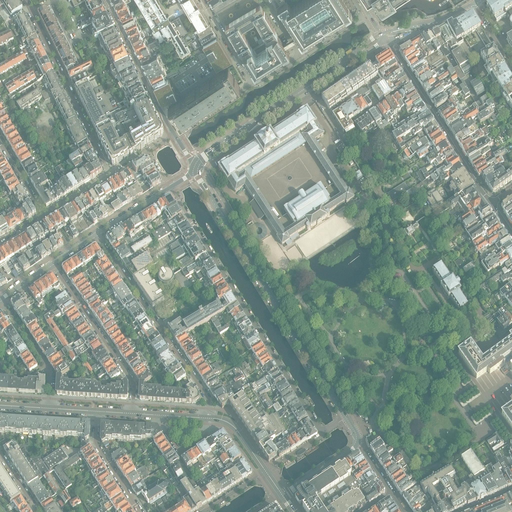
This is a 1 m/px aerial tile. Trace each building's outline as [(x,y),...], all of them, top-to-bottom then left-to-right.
[(22,9),(17,0),(0,0),(3,4),(9,14),(11,16),(12,15),(22,9)] [(127,5),(126,3),(131,0),(130,0),(121,0),(114,4),(117,10),(127,5)] [(179,21),(189,15),(196,26),(195,27),(194,27),(194,28),(195,29),(196,29),(197,28),(197,29),(208,22),(198,4),(195,0),(181,0),(181,1),(180,0),(180,1),(184,8),(166,17),(156,0),(135,0),(153,30),(152,31),(156,39),(158,42),(164,39),(166,42),(171,39),(176,47),(176,48),(177,50),(181,57),(190,51),(186,44),(190,41),(201,35),(197,29),(187,35),(179,21)] [(219,8),(232,0),(219,0),(212,5),(215,10),(216,11),(217,11),(217,10),(218,10),(218,9),(219,8)] [(351,14),(342,0),(305,0),(295,7),(294,6),(291,8),(287,1),(277,7),(280,11),(296,37),(295,37),(297,40),(298,40),(301,45),(301,46),(302,45),(322,33),(323,33),(324,33),(330,29),(331,28),(331,27),(351,15),(351,14)] [(364,0),(367,3),(372,0),(375,0),(376,1),(376,2),(382,11),(396,2),(395,2),(397,0),(364,0)] [(511,0),(495,0),(486,6),(488,10),(492,15),(494,19),(496,22),(506,16),(504,13),(511,8),(511,19),(510,22),(510,23),(510,24),(510,25),(510,26),(511,26),(511,27),(511,0)] [(103,9),(102,7),(100,3),(89,8),(91,12),(90,13),(91,15),(103,9)] [(127,5),(117,10),(120,16),(130,11),(127,5)] [(252,49),(241,29),(255,21),(266,40),(276,34),(277,34),(275,30),(265,14),(264,12),(264,11),(261,6),(260,6),(260,5),(259,6),(256,8),(229,23),(225,26),(225,27),(228,33),(229,32),(230,35),(239,51),(240,51),(242,55),(252,49)] [(39,17),(50,11),(48,8),(38,13),(38,14),(39,17)] [(92,23),(107,17),(103,9),(91,15),(90,16),(90,17),(83,21),(84,23),(79,25),(81,29),(92,23)] [(122,20),(134,14),(132,10),(130,11),(120,16),(122,20)] [(41,21),(52,15),(50,11),(39,17),(41,21)] [(137,19),(136,17),(136,16),(138,15),(139,18),(143,16),(140,11),(134,14),(122,20),(124,25),(137,19)] [(471,33),(476,30),(487,48),(491,45),(483,33),(481,29),(480,27),(478,24),(475,18),(472,14),(456,24),(465,39),(470,48),(478,44),(471,33)] [(28,20),(25,15),(14,20),(15,23),(16,23),(18,25),(28,20)] [(43,25),(54,19),(52,15),(41,21),(43,25)] [(113,30),(112,28),(107,17),(92,23),(94,26),(92,27),(95,33),(92,34),(95,39),(98,38),(113,30)] [(45,28),(56,23),(54,19),(43,25),(45,28)] [(127,29),(139,23),(137,19),(124,25),(127,29)] [(19,31),(30,26),(28,20),(18,25),(19,27),(18,29),(19,31)] [(201,35),(212,28),(208,22),(197,29),(201,35)] [(47,32),(58,27),(56,23),(45,28),(47,32)] [(142,30),(139,23),(127,29),(130,35),(142,30)] [(465,39),(456,24),(453,26),(451,23),(447,26),(458,46),(463,43),(462,41),(465,39)] [(23,35),(33,30),(30,26),(19,31),(20,33),(22,33),(23,35)] [(458,46),(447,26),(437,31),(451,55),(459,67),(468,63),(460,49),(458,46)] [(49,36),(60,31),(58,27),(47,32),(49,36)] [(203,46),(217,37),(212,28),(201,35),(190,41),(195,49),(202,44),(203,46)] [(146,36),(145,34),(142,29),(142,30),(130,35),(133,43),(146,36)] [(19,47),(36,36),(33,30),(23,35),(17,39),(20,45),(18,46),(19,47)] [(123,50),(113,30),(98,38),(100,43),(100,45),(101,48),(103,49),(105,53),(105,54),(107,57),(123,50)] [(13,39),(9,31),(5,33),(9,41),(13,39)] [(51,40),(62,35),(60,31),(49,36),(51,40)] [(451,55),(437,31),(435,32),(431,34),(431,35),(434,40),(435,40),(440,49),(446,59),(450,56),(451,55)] [(9,41),(5,33),(0,35),(4,44),(9,41)] [(274,63),(289,54),(289,53),(285,47),(292,43),(297,40),(295,37),(292,39),(283,44),(277,34),(277,35),(277,34),(276,34),(266,40),(271,48),(256,57),(252,49),(242,55),(254,75),(255,75),(269,66),(270,65),(274,63)] [(53,44),(64,39),(62,35),(51,40),(53,44)] [(440,49),(435,40),(434,40),(431,35),(428,35),(423,37),(422,38),(420,38),(419,39),(430,56),(440,49)] [(29,48),(39,43),(36,36),(19,47),(20,49),(26,46),(27,49),(29,48)] [(136,48),(148,42),(146,36),(133,43),(136,48)] [(166,80),(154,85),(162,102),(168,99),(172,105),(168,107),(169,108),(174,115),(174,116),(179,123),(180,124),(210,104),(216,100),(239,85),(238,84),(234,77),(233,76),(231,73),(230,71),(228,69),(228,68),(224,70),(221,65),(230,59),(217,37),(203,46),(192,53),(193,56),(195,58),(193,59),(185,63),(186,64),(179,68),(176,69),(178,74),(169,78),(166,80)] [(55,48),(65,43),(64,39),(53,44),(55,48)] [(149,48),(156,44),(157,46),(160,45),(158,42),(156,39),(148,42),(136,48),(139,55),(150,50),(149,48)] [(430,56),(419,39),(415,42),(414,42),(409,45),(408,45),(411,50),(412,50),(414,49),(415,50),(418,48),(418,49),(419,50),(421,52),(422,54),(423,53),(425,57),(427,56),(428,57),(430,56)] [(42,49),(39,43),(29,48),(29,49),(28,49),(29,51),(30,51),(32,54),(42,49)] [(56,52),(67,46),(65,43),(55,48),(56,52)] [(405,60),(416,52),(419,50),(418,49),(417,49),(414,51),(412,50),(411,50),(408,45),(399,51),(405,60)] [(58,56),(69,50),(67,46),(56,52),(58,56)] [(499,57),(496,52),(493,48),(493,47),(480,55),(486,65),(499,57)] [(45,55),(42,49),(32,54),(35,60),(45,55)] [(156,54),(157,54),(155,52),(154,53),(152,49),(150,50),(139,55),(141,59),(142,61),(156,54)] [(441,67),(448,62),(446,59),(440,49),(430,56),(428,57),(425,59),(429,65),(423,69),(416,74),(414,75),(418,82),(441,67)] [(60,60),(71,54),(69,50),(58,56),(60,60)] [(130,64),(124,52),(123,50),(107,57),(108,58),(110,62),(109,62),(110,63),(112,67),(112,68),(110,69),(112,73),(111,74),(112,75),(113,76),(115,80),(116,79),(133,71),(131,67),(130,64)] [(145,66),(164,56),(170,53),(168,50),(163,53),(162,51),(157,54),(156,54),(142,61),(145,66)] [(26,60),(24,56),(27,54),(25,51),(22,52),(18,54),(22,62),(26,60)] [(376,73),(394,62),(389,52),(375,61),(368,66),(373,72),(375,71),(376,73)] [(416,60),(415,58),(419,56),(416,52),(405,60),(407,64),(415,60),(416,60)] [(429,65),(425,59),(428,57),(427,56),(425,57),(423,53),(422,54),(421,55),(422,57),(421,58),(419,56),(415,58),(416,60),(415,60),(407,64),(413,73),(416,71),(422,67),(423,69),(429,65)] [(22,62),(18,54),(14,57),(19,64),(22,62)] [(62,63),(73,58),(71,54),(60,60),(62,63)] [(37,65),(47,60),(46,57),(45,55),(35,60),(36,62),(37,65)] [(161,63),(169,59),(168,56),(164,58),(164,56),(145,66),(147,70),(161,63)] [(19,64),(14,57),(11,59),(15,67),(19,64)] [(504,66),(499,57),(486,65),(488,69),(487,70),(490,75),(492,74),(504,66)] [(64,67),(75,62),(73,58),(62,63),(64,67)] [(15,67),(11,59),(7,61),(11,69),(15,67)] [(37,74),(50,66),(47,60),(37,65),(32,68),(34,72),(35,73),(36,72),(37,74)] [(11,69),(7,61),(3,63),(7,71),(11,69)] [(73,68),(77,66),(75,62),(64,67),(65,70),(66,71),(68,73),(68,74),(74,71),(74,70),(73,68)] [(382,78),(385,76),(383,74),(390,70),(397,66),(394,62),(376,73),(377,75),(376,75),(377,77),(382,83),(385,81),(382,78)] [(149,75),(163,68),(161,63),(147,70),(149,75)] [(484,91),(479,82),(477,79),(470,84),(466,78),(465,78),(464,77),(473,72),(468,63),(459,67),(457,68),(452,71),(452,69),(451,69),(451,68),(447,71),(449,75),(451,77),(455,75),(458,79),(460,82),(462,85),(459,87),(462,91),(466,88),(469,93),(470,95),(474,100),(485,93),(484,91)] [(86,73),(93,69),(90,64),(75,71),(74,71),(68,74),(68,75),(71,81),(86,73)] [(42,79),(53,72),(50,66),(37,74),(34,75),(36,79),(38,82),(42,79)] [(394,91),(392,87),(390,84),(388,82),(387,83),(385,81),(382,83),(377,77),(376,75),(377,75),(376,73),(375,71),(373,72),(368,66),(344,83),(321,99),(332,114),(332,115),(344,133),(353,127),(352,126),(350,122),(350,123),(348,121),(358,114),(350,103),(353,101),(357,99),(360,96),(362,98),(368,108),(372,106),(365,95),(372,90),(373,91),(379,101),(394,91)] [(509,75),(507,71),(504,66),(492,74),(497,83),(509,75)] [(422,88),(445,73),(441,67),(418,82),(422,88)] [(163,75),(166,74),(163,68),(149,75),(151,80),(163,75)] [(385,81),(400,72),(398,68),(396,69),(390,73),(385,76),(382,78),(385,81)] [(119,84),(136,76),(134,74),(133,71),(116,79),(119,84)] [(439,83),(449,75),(447,71),(445,73),(422,88),(426,94),(431,91),(430,90),(437,86),(436,83),(438,81),(439,83)] [(32,81),(28,72),(24,75),(29,83),(32,81)] [(56,78),(53,72),(42,79),(43,81),(45,81),(46,83),(56,78)] [(390,84),(403,75),(400,72),(385,81),(387,83),(388,82),(390,84)] [(89,82),(88,80),(89,80),(86,73),(71,81),(75,89),(85,84),(89,82)] [(29,83),(24,75),(20,77),(25,85),(26,87),(27,86),(26,85),(29,83)] [(151,80),(154,85),(166,80),(163,75),(151,80)] [(392,87),(405,79),(403,75),(390,84),(392,87)] [(500,93),(511,85),(511,79),(509,75),(497,83),(499,86),(498,88),(499,89),(498,90),(500,93)] [(123,88),(138,81),(136,76),(119,84),(122,89),(123,88)] [(25,85),(20,77),(17,79),(21,87),(25,85)] [(47,89),(59,84),(56,78),(46,83),(47,86),(46,87),(47,89)] [(21,87),(17,79),(13,82),(18,90),(19,88),(21,88),(21,87)] [(399,88),(408,83),(408,82),(405,79),(392,87),(394,91),(399,88)] [(429,98),(444,88),(442,85),(443,85),(444,85),(450,81),(449,79),(431,91),(426,94),(429,98)] [(123,88),(126,93),(141,86),(138,81),(123,88)] [(18,90),(13,82),(9,84),(14,92),(18,90)] [(445,97),(454,91),(452,87),(455,86),(452,82),(444,88),(429,98),(431,102),(433,105),(445,97)] [(14,92),(9,84),(5,86),(7,90),(6,90),(7,92),(8,91),(10,94),(8,95),(10,99),(13,97),(11,94),(14,92)] [(55,96),(63,92),(59,84),(47,89),(42,92),(41,90),(38,91),(43,98),(45,101),(53,97),(55,96)] [(86,84),(75,89),(96,132),(107,126),(86,84)] [(505,101),(511,97),(511,85),(500,93),(505,101)] [(124,94),(126,100),(143,92),(141,86),(126,93),(124,94)] [(415,93),(411,88),(409,88),(402,92),(406,99),(415,93)] [(42,98),(39,93),(37,90),(31,93),(37,102),(42,98)] [(452,100),(452,99),(458,94),(455,90),(454,91),(445,97),(433,105),(436,109),(437,109),(446,102),(447,102),(447,103),(452,100)] [(60,100),(65,97),(64,95),(63,92),(55,96),(53,97),(54,100),(55,102),(60,100)] [(129,104),(145,97),(143,92),(126,100),(129,104)] [(37,102),(31,93),(26,96),(32,105),(37,102)] [(402,107),(416,98),(417,97),(415,93),(406,99),(403,101),(398,105),(401,110),(403,108),(402,107)] [(403,101),(399,95),(393,98),(398,105),(403,101)] [(476,103),(474,100),(470,95),(464,99),(470,108),(471,107),(476,103)] [(32,105),(26,96),(21,100),(26,108),(32,105)] [(448,128),(490,101),(489,99),(487,96),(479,101),(476,103),(471,107),(472,108),(470,109),(469,108),(463,112),(457,116),(446,124),(448,128)] [(57,108),(68,103),(65,97),(60,100),(55,102),(57,105),(56,106),(57,108)] [(160,127),(148,102),(145,97),(129,104),(119,109),(106,116),(110,125),(107,126),(96,132),(100,140),(101,143),(103,147),(105,150),(108,157),(112,166),(114,166),(122,161),(129,157),(140,149),(141,149),(146,145),(163,135),(163,133),(162,132),(160,127)] [(413,106),(420,102),(417,97),(416,98),(402,107),(403,108),(401,110),(403,113),(405,112),(413,106)] [(368,108),(362,98),(358,101),(357,99),(353,101),(360,113),(368,108)] [(401,110),(398,105),(393,98),(389,101),(399,116),(403,113),(401,110)] [(26,108),(21,100),(16,103),(21,111),(26,108)] [(450,109),(455,105),(452,100),(447,103),(449,104),(438,112),(440,116),(450,109)] [(360,113),(353,101),(350,103),(358,114),(360,113)] [(399,116),(389,101),(385,103),(395,119),(399,116)] [(471,122),(476,118),(480,124),(485,121),(494,115),(490,109),(493,108),(490,101),(448,128),(455,139),(474,127),(471,122)] [(416,110),(422,105),(420,102),(413,106),(405,112),(408,116),(413,114),(412,112),(416,110)] [(71,108),(68,103),(57,108),(58,110),(59,111),(60,113),(71,108)] [(395,119),(385,103),(381,106),(391,121),(394,119),(395,119)] [(457,116),(463,112),(458,103),(455,105),(450,109),(452,113),(443,120),(445,123),(446,124),(457,116)] [(426,111),(423,106),(422,105),(416,110),(412,112),(413,114),(414,116),(418,114),(419,113),(420,113),(420,112),(421,113),(426,111)] [(391,121),(381,106),(377,109),(383,119),(385,121),(387,125),(390,123),(389,122),(391,121)] [(62,119),(73,113),(71,108),(60,113),(62,116),(61,117),(62,119)] [(254,142),(255,143),(229,160),(228,160),(219,166),(218,167),(226,179),(227,179),(235,192),(245,186),(266,218),(278,237),(277,237),(283,245),(285,247),(287,246),(285,244),(286,243),(288,246),(292,243),(289,239),(290,238),(307,227),(307,228),(308,229),(309,229),(310,228),(310,229),(313,227),(317,224),(317,225),(322,222),(322,221),(325,219),(328,217),(327,216),(328,216),(329,215),(329,214),(328,214),(328,213),(327,213),(345,201),(346,203),(354,198),(353,196),(349,190),(348,191),(320,148),(314,140),(323,134),(315,122),(316,122),(307,108),(297,115),(271,133),(270,132),(266,135),(262,137),(259,140),(254,142)] [(380,121),(383,119),(377,109),(368,114),(378,128),(380,132),(388,126),(387,125),(385,121),(382,124),(380,121)] [(443,120),(452,113),(450,109),(440,116),(443,120)] [(0,119),(9,115),(8,113),(7,113),(5,110),(0,112),(0,119)] [(76,119),(74,115),(73,113),(62,119),(63,121),(64,121),(66,124),(76,119)] [(378,128),(368,114),(364,117),(373,131),(378,128)] [(396,141),(431,119),(429,116),(428,114),(421,118),(417,120),(412,123),(396,133),(392,135),(396,141)] [(9,122),(11,121),(10,119),(11,119),(9,115),(0,119),(0,127),(9,122)] [(373,131),(364,117),(355,123),(355,124),(363,135),(369,132),(370,133),(371,133),(373,131)] [(82,131),(80,126),(76,119),(66,124),(61,126),(59,127),(61,131),(66,129),(70,136),(82,131)] [(412,123),(410,119),(409,119),(393,129),(396,133),(412,123)] [(414,136),(434,123),(431,119),(396,141),(399,146),(406,141),(404,137),(412,132),(414,136)] [(0,128),(3,133),(12,127),(15,126),(13,123),(11,125),(9,122),(0,127),(0,128)] [(408,150),(438,130),(434,123),(414,136),(406,141),(399,146),(400,148),(403,152),(404,152),(407,150),(405,147),(405,146),(408,150)] [(12,127),(3,133),(4,136),(6,138),(15,132),(12,127)] [(459,145),(478,133),(474,127),(455,139),(459,145)] [(466,148),(485,136),(486,137),(491,134),(494,131),(494,130),(492,128),(488,130),(486,128),(478,133),(459,145),(462,151),(466,148)] [(438,130),(408,150),(412,156),(442,136),(438,130)] [(77,148),(87,142),(82,131),(70,136),(74,145),(76,148),(76,149),(77,148)] [(9,144),(19,138),(16,132),(15,132),(6,138),(9,144)] [(403,155),(403,157),(404,158),(406,159),(408,159),(409,158),(409,159),(416,155),(419,160),(425,157),(428,155),(428,154),(426,151),(428,149),(431,153),(433,151),(446,143),(442,136),(412,156),(411,157),(407,151),(404,153),(405,154),(403,155)] [(466,157),(489,142),(486,137),(485,136),(466,148),(462,151),(466,157)] [(12,149),(22,143),(19,138),(9,144),(12,149)] [(74,157),(90,147),(87,142),(77,148),(76,149),(76,148),(74,145),(69,147),(74,157)] [(468,161),(492,146),(489,142),(466,157),(468,161)] [(15,154),(25,149),(22,143),(12,149),(15,154)] [(428,155),(425,157),(427,160),(430,166),(439,160),(442,158),(451,152),(446,143),(433,151),(431,153),(428,154),(428,155)] [(343,144),(337,149),(343,157),(349,153),(346,149),(343,144)] [(471,165),(497,148),(495,145),(495,144),(492,146),(468,161),(471,165)] [(80,160),(83,158),(92,152),(90,147),(74,157),(69,160),(75,169),(79,167),(81,166),(83,164),(80,160)] [(485,162),(503,151),(501,148),(500,148),(498,149),(497,148),(471,165),(474,169),(484,163),(482,160),(483,159),(485,162)] [(18,160),(28,154),(25,149),(15,154),(18,160)] [(98,163),(95,158),(92,152),(83,158),(87,163),(88,165),(88,166),(90,165),(91,167),(98,163)] [(430,166),(416,175),(421,183),(426,181),(423,176),(454,157),(454,156),(451,152),(442,158),(444,160),(440,163),(439,160),(430,166)] [(21,165),(31,159),(28,154),(18,160),(21,165)] [(454,157),(423,176),(426,181),(457,161),(456,161),(454,156),(454,157)] [(493,169),(504,163),(501,158),(488,165),(486,166),(476,173),(478,177),(479,177),(481,176),(491,170),(490,170),(491,169),(492,170),(493,169)] [(24,171),(34,165),(31,159),(21,165),(24,171)] [(72,172),(70,173),(79,188),(84,184),(75,169),(69,160),(64,163),(65,166),(68,165),(72,172)] [(426,181),(421,183),(425,189),(436,182),(435,182),(460,166),(457,161),(426,181)] [(0,171),(8,167),(6,163),(0,166),(0,171)] [(70,173),(67,175),(63,168),(65,166),(64,163),(57,167),(58,168),(73,192),(79,188),(70,173)] [(96,177),(89,167),(87,169),(85,167),(88,165),(87,163),(86,163),(83,164),(81,166),(84,170),(90,181),(96,177)] [(102,172),(98,163),(91,167),(90,167),(89,167),(96,177),(101,174),(102,172)] [(140,172),(151,165),(150,165),(142,163),(137,166),(140,172)] [(476,173),(486,166),(484,163),(474,169),(476,173)] [(485,182),(493,177),(494,176),(502,170),(504,169),(504,168),(506,166),(504,163),(493,169),(495,171),(493,173),(491,170),(481,176),(485,182)] [(36,164),(34,165),(24,171),(27,176),(37,170),(39,169),(36,164)] [(493,193),(511,179),(511,164),(507,167),(511,172),(505,176),(489,188),(492,193),(493,193)] [(135,183),(155,171),(152,167),(151,165),(140,172),(132,177),(135,183)] [(140,172),(137,166),(128,171),(132,177),(140,172)] [(460,166),(435,182),(436,182),(439,188),(450,181),(464,172),(460,166)] [(0,179),(11,173),(8,167),(0,171),(0,174),(1,177),(0,176),(0,179)] [(90,181),(84,170),(82,172),(79,168),(80,168),(79,167),(75,169),(84,184),(90,181)] [(73,192),(58,168),(55,170),(61,181),(59,182),(58,182),(67,195),(73,192)] [(31,182),(40,176),(37,170),(27,176),(31,182)] [(489,188),(505,176),(502,170),(494,176),(496,178),(495,179),(493,177),(485,182),(487,185),(489,188)] [(135,183),(132,177),(128,171),(123,174),(130,186),(135,183)] [(139,188),(158,176),(155,171),(135,183),(139,188)] [(460,196),(473,187),(464,172),(450,181),(452,185),(450,186),(451,188),(450,189),(448,186),(444,188),(449,197),(442,201),(437,192),(436,193),(434,191),(423,198),(432,213),(457,197),(460,196)] [(5,184),(14,178),(11,173),(0,179),(0,181),(3,180),(5,184)] [(130,186),(123,174),(118,178),(125,189),(130,186)] [(47,184),(49,183),(51,182),(51,181),(53,180),(46,179),(45,179),(43,175),(40,176),(31,182),(31,183),(36,191),(40,188),(43,187),(47,184)] [(152,188),(160,183),(161,181),(158,176),(139,188),(143,194),(150,189),(152,188)] [(8,189),(18,183),(14,178),(5,184),(8,189)] [(67,195),(58,182),(59,182),(56,178),(54,180),(56,183),(57,185),(57,186),(64,197),(67,195)] [(120,193),(123,191),(125,194),(122,195),(122,196),(127,204),(132,201),(125,189),(118,178),(113,181),(119,192),(120,193)] [(119,192),(113,181),(107,184),(114,195),(119,192)] [(13,194),(21,189),(18,183),(8,189),(6,190),(10,195),(13,194)] [(60,200),(53,189),(52,187),(49,183),(47,184),(51,191),(49,192),(55,202),(60,200)] [(143,194),(139,188),(135,183),(130,186),(137,198),(143,194)] [(119,202),(114,195),(107,184),(100,189),(107,202),(110,206),(111,207),(119,202)] [(392,202),(409,191),(406,185),(389,196),(392,202)] [(64,197),(57,186),(53,189),(60,200),(64,197)] [(137,198),(130,186),(125,189),(132,201),(137,198)] [(55,202),(49,192),(47,194),(43,187),(40,188),(42,191),(51,205),(55,202)] [(458,206),(476,193),(473,188),(473,187),(460,196),(461,198),(458,199),(457,197),(432,213),(429,215),(430,217),(438,212),(440,214),(449,208),(450,210),(458,206)] [(51,205),(42,191),(40,188),(36,191),(46,207),(46,208),(51,205)] [(26,198),(21,189),(13,194),(19,204),(21,203),(22,205),(23,204),(25,207),(30,204),(29,202),(26,198)] [(107,202),(100,189),(94,193),(103,207),(105,206),(103,204),(105,203),(107,202)] [(127,204),(122,196),(122,195),(120,193),(119,192),(114,195),(119,202),(122,207),(127,204)] [(103,207),(94,193),(88,196),(97,212),(103,208),(103,207)] [(461,211),(481,199),(476,193),(458,206),(461,211)] [(88,196),(83,199),(92,212),(93,215),(97,212),(88,196)] [(511,204),(511,197),(501,206),(501,207),(501,208),(503,211),(511,204)] [(92,212),(83,199),(79,202),(87,215),(92,212)] [(182,215),(173,200),(172,199),(169,199),(162,203),(156,207),(160,213),(164,211),(165,211),(162,213),(163,215),(163,216),(168,224),(182,215)] [(458,221),(473,211),(473,212),(485,205),(481,199),(461,211),(463,214),(459,216),(457,214),(451,218),(453,220),(449,222),(451,225),(454,224),(458,221)] [(265,216),(254,200),(251,202),(262,218),(265,216)] [(87,215),(79,202),(75,204),(75,205),(83,218),(90,228),(94,225),(87,215)] [(119,202),(111,207),(114,212),(122,207),(119,202)] [(35,213),(30,204),(25,207),(22,209),(29,219),(35,215),(35,213)] [(506,215),(511,210),(511,204),(503,211),(506,215)] [(79,221),(83,218),(75,205),(71,207),(70,207),(79,221)] [(462,226),(488,209),(485,205),(473,212),(473,211),(458,221),(461,226),(462,225),(462,226)] [(105,210),(108,216),(114,212),(111,207),(110,208),(110,207),(109,207),(108,207),(106,207),(105,206),(103,207),(103,208),(104,208),(105,210)] [(25,222),(16,208),(15,207),(12,209),(11,209),(21,224),(25,222)] [(29,219),(22,209),(21,207),(18,209),(16,207),(16,208),(25,222),(29,219)] [(79,221),(70,207),(64,211),(72,225),(79,221)] [(162,217),(160,213),(156,207),(152,209),(157,217),(158,219),(162,217)] [(21,224),(11,209),(12,209),(11,208),(7,211),(8,212),(17,226),(21,224)] [(108,216),(105,210),(104,208),(103,208),(97,212),(102,220),(104,219),(108,216)] [(157,217),(152,209),(147,213),(152,220),(157,217)] [(465,233),(492,216),(488,209),(462,226),(463,228),(462,229),(464,233),(465,233)] [(72,225),(64,211),(58,215),(64,224),(68,230),(74,227),(72,225)] [(17,226),(8,212),(6,213),(9,217),(7,218),(6,219),(13,229),(17,226)] [(98,223),(93,215),(92,212),(87,215),(94,225),(98,223)] [(102,220),(97,212),(93,215),(98,223),(102,220)] [(0,236),(1,236),(9,231),(13,229),(6,219),(7,218),(4,213),(1,214),(0,215),(0,236)] [(152,221),(152,220),(147,213),(141,217),(147,227),(148,229),(151,227),(149,223),(152,221)] [(68,230),(64,224),(58,215),(53,218),(61,230),(64,228),(64,229),(66,233),(65,234),(70,241),(73,239),(68,230)] [(172,233),(187,223),(182,216),(158,231),(152,234),(157,242),(172,233)] [(468,238),(495,220),(492,216),(465,233),(468,238)] [(147,227),(141,217),(137,219),(143,228),(143,229),(144,229),(145,229),(146,228),(147,227)] [(61,230),(53,218),(48,221),(59,239),(62,237),(59,232),(58,232),(61,230)] [(83,218),(79,221),(72,225),(74,227),(79,235),(90,228),(83,218)] [(143,228),(137,219),(129,224),(135,234),(140,231),(139,230),(143,228)] [(470,245),(499,225),(495,220),(468,238),(467,239),(470,245)] [(59,239),(48,221),(43,224),(49,234),(59,249),(63,245),(59,239)] [(176,239),(181,235),(191,230),(187,223),(172,233),(176,239)] [(414,231),(419,227),(416,223),(411,226),(404,231),(408,237),(415,233),(414,231)] [(49,234),(43,224),(38,227),(44,237),(48,235),(49,234)] [(133,242),(139,239),(135,234),(129,224),(121,229),(124,235),(127,233),(131,239),(133,242)] [(266,232),(266,231),(265,229),(265,228),(263,227),(262,226),(261,225),(259,225),(258,225),(256,226),(255,226),(253,227),(252,228),(252,230),(251,231),(251,233),(251,234),(252,236),(253,237),(254,239),(255,239),(257,240),(259,240),(260,240),(262,239),(263,239),(265,237),(265,236),(266,234),(266,232)] [(473,250),(474,249),(502,230),(499,225),(470,245),(473,250)] [(48,242),(44,237),(38,227),(32,231),(41,245),(44,243),(45,245),(42,247),(47,256),(54,252),(48,243),(46,244),(45,243),(48,242)] [(79,235),(74,227),(68,230),(73,239),(79,235)] [(124,235),(121,229),(117,231),(111,235),(116,242),(117,244),(123,240),(121,237),(124,235)] [(173,253),(197,239),(192,232),(193,232),(192,231),(191,230),(181,235),(183,238),(169,247),(173,253)] [(495,254),(511,244),(502,230),(474,249),(477,254),(478,253),(481,257),(479,258),(483,263),(491,257),(490,255),(494,252),(495,254)] [(42,247),(41,245),(32,231),(26,235),(42,260),(47,256),(42,247)] [(59,249),(49,234),(48,235),(51,238),(50,240),(51,241),(48,243),(54,252),(59,249)] [(128,259),(144,250),(143,249),(146,248),(151,244),(152,244),(148,237),(146,234),(144,235),(145,238),(146,238),(147,240),(131,250),(130,248),(133,246),(131,243),(116,253),(117,255),(121,260),(122,262),(126,260),(128,259)] [(42,260),(26,235),(20,239),(36,264),(42,260)] [(116,242),(111,235),(110,236),(107,238),(106,239),(107,240),(112,247),(116,245),(115,243),(116,242)] [(36,264),(20,239),(14,242),(29,268),(36,264)] [(116,253),(131,243),(133,242),(131,239),(126,242),(125,242),(123,240),(117,244),(116,245),(112,247),(116,253)] [(187,254),(201,246),(197,239),(173,253),(177,260),(187,254)] [(29,268),(14,242),(7,246),(23,272),(29,268)] [(504,255),(511,249),(511,245),(511,244),(495,254),(491,257),(483,263),(489,272),(499,266),(497,262),(500,260),(499,258),(502,256),(504,255)] [(97,271),(108,263),(105,258),(105,259),(104,257),(102,254),(96,246),(96,245),(95,245),(94,246),(85,252),(92,261),(93,260),(92,259),(97,256),(99,260),(92,264),(93,266),(91,268),(89,269),(88,270),(92,275),(95,273),(97,272),(97,271)] [(23,272),(7,246),(3,249),(19,276),(23,272)] [(182,270),(207,255),(201,246),(187,254),(189,256),(179,262),(180,264),(178,264),(182,270)] [(19,276),(3,249),(0,250),(0,254),(6,265),(7,265),(15,278),(19,276)] [(510,262),(511,260),(511,249),(504,255),(505,256),(505,255),(506,257),(504,258),(502,256),(499,258),(500,260),(497,262),(499,266),(500,267),(509,261),(510,261),(510,262)] [(144,271),(156,264),(158,263),(158,262),(155,258),(150,260),(147,256),(144,250),(128,259),(131,264),(129,265),(131,267),(127,270),(133,278),(144,271)] [(92,261),(85,252),(81,254),(88,264),(92,261)] [(88,264),(81,254),(76,258),(83,267),(88,264)] [(219,276),(210,262),(207,255),(182,270),(181,270),(185,277),(195,272),(200,280),(199,281),(201,284),(202,287),(204,286),(219,276)] [(83,267),(76,258),(73,260),(71,261),(78,271),(80,270),(80,269),(83,268),(83,267)] [(173,275),(170,270),(168,265),(170,264),(166,258),(158,262),(158,263),(163,271),(161,272),(160,274),(159,275),(158,277),(158,279),(159,280),(160,282),(161,283),(162,284),(163,285),(165,286),(167,285),(169,285),(171,284),(172,285),(177,282),(173,275)] [(465,268),(459,259),(454,263),(460,272),(465,268)] [(129,265),(126,260),(122,262),(127,270),(131,267),(129,265)] [(78,271),(71,261),(66,265),(70,271),(73,275),(74,274),(78,271)] [(100,276),(102,275),(112,268),(108,263),(97,271),(97,272),(100,276)] [(463,276),(465,275),(475,268),(472,263),(465,268),(460,272),(463,276)] [(70,271),(66,265),(63,267),(62,269),(66,274),(70,271)] [(461,291),(458,286),(460,285),(457,281),(455,282),(452,277),(451,279),(442,265),(432,271),(441,285),(440,286),(448,299),(450,298),(459,312),(468,306),(459,292),(461,291)] [(504,276),(509,273),(511,270),(511,265),(507,269),(502,272),(504,276)] [(106,280),(115,274),(112,268),(102,275),(106,280)] [(76,278),(74,274),(73,275),(70,271),(66,274),(69,279),(69,278),(71,281),(76,278)] [(89,277),(89,276),(86,271),(82,274),(81,275),(76,278),(71,281),(74,287),(84,280),(89,277)] [(160,294),(155,286),(150,289),(149,287),(153,285),(149,277),(144,280),(143,278),(147,275),(144,271),(133,278),(132,278),(136,283),(153,307),(164,300),(162,296),(157,299),(156,297),(160,294)] [(89,276),(89,277),(91,281),(92,282),(94,281),(98,278),(95,273),(92,275),(89,276)] [(511,284),(511,283),(511,276),(511,277),(509,273),(504,276),(502,278),(500,279),(503,283),(506,281),(507,281),(508,281),(510,284),(511,284)] [(108,287),(119,279),(115,274),(106,280),(106,281),(104,282),(108,287)] [(471,283),(465,275),(463,276),(469,285),(471,283)] [(60,286),(53,277),(53,276),(52,276),(51,276),(50,276),(46,279),(54,291),(55,292),(59,289),(60,292),(62,290),(60,286)] [(223,281),(222,281),(219,276),(204,286),(205,288),(209,286),(211,288),(213,287),(223,281)] [(54,291),(46,279),(40,283),(48,295),(49,295),(54,291)] [(106,297),(123,285),(119,279),(108,287),(110,290),(104,294),(106,297)] [(77,291),(86,284),(84,280),(74,287),(77,291)] [(226,288),(225,287),(226,286),(223,281),(213,287),(217,293),(217,294),(226,288)] [(48,295),(40,283),(34,287),(41,297),(42,299),(48,295)] [(503,297),(511,289),(511,287),(511,283),(511,284),(510,284),(499,292),(500,293),(500,295),(501,297),(503,297)] [(80,295),(89,288),(90,288),(88,284),(87,284),(86,284),(77,291),(80,295)] [(113,293),(115,296),(126,289),(123,285),(106,297),(105,297),(108,302),(110,300),(110,299),(108,296),(113,293)] [(41,297),(34,287),(29,291),(33,296),(36,300),(41,297)] [(83,299),(92,293),(89,288),(80,295),(83,299)] [(211,319),(222,313),(227,310),(237,304),(235,302),(227,288),(226,288),(217,294),(217,293),(213,295),(217,301),(218,301),(219,303),(221,302),(222,303),(223,302),(225,306),(221,308),(218,303),(201,313),(201,312),(199,314),(183,324),(181,321),(175,325),(173,322),(171,323),(168,319),(163,322),(168,329),(174,338),(176,340),(187,333),(188,333),(211,319)] [(121,305),(132,298),(131,297),(132,297),(126,289),(115,296),(120,302),(114,306),(110,300),(108,302),(109,304),(113,310),(121,305)] [(511,289),(503,297),(504,298),(507,301),(511,298),(511,289)] [(33,296),(29,291),(24,295),(28,300),(33,296)] [(86,303),(97,295),(95,291),(92,293),(83,299),(86,303)] [(28,300),(24,295),(16,300),(19,305),(23,303),(28,300)] [(57,307),(68,299),(65,295),(59,299),(56,301),(54,299),(52,300),(54,303),(52,304),(55,308),(57,307)] [(89,307),(98,301),(100,299),(97,295),(86,303),(89,307)] [(124,309),(125,308),(135,302),(134,301),(134,302),(132,298),(121,305),(124,309)] [(59,311),(71,303),(68,299),(57,307),(59,311)] [(19,305),(16,300),(12,303),(11,305),(14,309),(19,305)] [(92,312),(105,303),(104,301),(100,304),(98,301),(89,307),(92,312)] [(112,316),(109,312),(112,311),(110,308),(106,311),(104,308),(109,304),(108,302),(105,303),(92,312),(96,318),(97,320),(101,326),(102,328),(112,321),(119,316),(117,313),(112,316)] [(129,313),(138,307),(135,302),(125,308),(129,313)] [(17,314),(27,308),(30,306),(28,303),(25,305),(23,303),(19,305),(14,309),(16,312),(17,314)] [(63,316),(65,315),(74,308),(71,303),(59,311),(54,314),(56,318),(62,313),(63,316)] [(230,314),(239,308),(237,304),(227,310),(230,314)] [(144,316),(142,313),(143,313),(141,310),(141,311),(138,307),(129,313),(126,316),(128,318),(128,317),(133,324),(144,316)] [(510,324),(511,322),(511,318),(507,312),(503,307),(500,310),(503,314),(503,315),(510,324)] [(20,319),(30,313),(27,308),(17,314),(19,317),(20,319)] [(68,320),(78,313),(74,308),(65,315),(68,320)] [(232,320),(243,314),(239,308),(230,314),(229,315),(232,320)] [(56,318),(54,314),(52,312),(43,317),(46,322),(51,319),(51,320),(55,317),(55,318),(56,318)] [(24,324),(33,318),(30,313),(20,319),(22,322),(24,324)] [(72,324),(81,318),(78,313),(68,320),(72,324)] [(222,319),(223,319),(224,318),(223,316),(222,313),(211,319),(214,324),(214,325),(218,323),(217,321),(218,321),(219,321),(222,319)] [(236,324),(246,318),(243,314),(232,320),(231,321),(233,324),(235,323),(236,324)] [(507,327),(500,318),(498,319),(494,314),(493,316),(496,321),(503,330),(507,327)] [(510,324),(503,315),(500,318),(507,327),(510,324)] [(137,328),(147,320),(145,316),(144,316),(133,324),(136,328),(137,328)] [(36,325),(35,324),(37,323),(33,318),(24,324),(28,330),(36,325)] [(75,329),(85,323),(81,318),(72,324),(75,329)] [(237,330),(248,323),(246,318),(236,324),(234,325),(237,330)] [(0,329),(9,323),(6,319),(0,323),(0,329)] [(137,330),(140,333),(151,325),(147,320),(137,328),(138,329),(137,330)] [(106,332),(115,326),(112,321),(102,328),(103,328),(106,332)] [(4,333),(12,328),(9,323),(0,329),(0,335),(0,336),(4,333)] [(79,334),(88,328),(85,323),(75,329),(79,334)] [(229,329),(227,325),(222,328),(218,323),(214,325),(220,335),(229,329)] [(241,334),(252,328),(248,323),(237,330),(240,334),(241,334)] [(119,332),(124,328),(125,327),(124,326),(123,324),(117,328),(115,326),(106,332),(109,337),(118,331),(119,332)] [(31,336),(39,330),(36,326),(36,325),(28,330),(28,331),(29,331),(30,334),(31,336)] [(143,338),(154,330),(151,325),(140,333),(137,334),(141,339),(143,338)] [(0,343),(15,333),(12,328),(4,333),(6,337),(5,337),(1,339),(0,337),(0,343)] [(82,339),(91,333),(88,328),(79,334),(82,339)] [(242,341),(254,333),(252,328),(241,334),(239,336),(242,341)] [(35,341),(43,335),(39,330),(31,336),(34,339),(33,339),(35,341)] [(147,339),(148,341),(157,335),(154,330),(143,338),(145,341),(147,339)] [(112,342),(121,336),(119,332),(118,331),(109,337),(112,342)] [(127,339),(125,336),(129,333),(128,331),(121,336),(112,342),(116,347),(127,339)] [(10,343),(18,337),(15,333),(0,343),(3,348),(7,345),(6,344),(5,343),(7,341),(7,340),(8,340),(10,343)] [(68,355),(94,337),(91,333),(82,339),(74,345),(73,343),(64,349),(64,350),(67,355),(68,355)] [(176,340),(176,341),(179,345),(191,338),(189,336),(188,333),(187,333),(176,340)] [(261,343),(258,339),(257,337),(254,333),(242,341),(248,351),(251,350),(261,343)] [(38,346),(46,340),(43,335),(35,341),(37,344),(38,346)] [(151,345),(160,339),(157,335),(148,341),(149,343),(146,345),(148,347),(151,345)] [(511,336),(510,338),(511,340),(482,362),(470,345),(458,353),(476,378),(486,371),(487,372),(488,373),(489,375),(495,371),(497,369),(503,365),(500,361),(511,353),(511,354),(511,367),(511,368),(511,369),(511,370),(511,400),(509,402),(509,403),(510,404),(511,407),(511,408),(502,414),(511,428),(511,336)] [(6,353),(22,343),(18,337),(10,343),(13,346),(11,346),(8,348),(10,350),(6,352),(6,353)] [(79,357),(90,349),(98,343),(94,337),(68,355),(71,359),(70,359),(72,362),(72,361),(79,357)] [(182,350),(195,342),(196,342),(193,337),(191,338),(179,345),(182,350)] [(128,346),(125,342),(127,340),(127,339),(116,347),(119,352),(128,346)] [(154,350),(163,344),(162,341),(160,339),(151,345),(154,350)] [(41,351),(50,345),(47,340),(46,340),(38,346),(40,349),(41,351)] [(64,349),(73,343),(71,340),(69,341),(70,342),(67,344),(66,341),(61,344),(64,349)] [(185,354),(197,347),(196,346),(196,345),(195,344),(196,343),(195,342),(182,350),(185,354)] [(17,353),(25,347),(22,343),(6,353),(7,354),(11,352),(15,350),(17,353)] [(92,355),(102,348),(98,343),(90,349),(79,357),(83,362),(84,361),(86,360),(85,360),(86,359),(89,357),(91,355),(89,352),(90,352),(92,355)] [(267,353),(261,343),(251,350),(257,359),(267,353)] [(53,350),(60,345),(59,344),(56,346),(56,345),(52,348),(50,345),(41,351),(43,354),(45,356),(53,350)] [(157,355),(167,349),(165,346),(163,344),(154,350),(157,355)] [(122,357),(135,348),(136,348),(134,345),(131,348),(130,349),(128,346),(119,352),(122,357)] [(18,358),(20,357),(28,352),(25,347),(17,353),(18,354),(16,355),(18,359),(16,359),(17,360),(19,359),(18,358)] [(198,354),(200,353),(198,350),(199,350),(197,347),(185,354),(189,359),(198,354)] [(95,359),(105,352),(102,348),(92,355),(91,355),(89,357),(86,359),(88,361),(91,359),(90,358),(93,356),(95,359)] [(135,356),(133,352),(137,350),(135,348),(122,357),(126,362),(135,356)] [(159,360),(169,353),(167,349),(157,355),(156,356),(159,360)] [(48,360),(57,355),(53,350),(45,356),(47,358),(47,359),(48,360)] [(61,360),(67,355),(64,350),(57,355),(48,360),(51,366),(61,360)] [(146,356),(142,351),(135,356),(126,362),(133,372),(144,364),(149,361),(146,356)] [(23,362),(31,357),(28,352),(20,357),(23,362)] [(98,364),(99,363),(108,357),(105,352),(95,359),(98,364)] [(206,352),(200,356),(198,354),(189,359),(192,365),(204,358),(206,356),(208,355),(206,352)] [(162,363),(172,356),(169,353),(159,360),(162,363)] [(272,362),(271,360),(267,354),(267,353),(257,359),(254,361),(257,366),(260,364),(263,368),(272,362)] [(164,367),(174,360),(172,356),(162,363),(164,367)] [(195,369),(207,362),(205,360),(208,359),(206,356),(204,358),(192,365),(195,369)] [(26,367),(34,362),(31,357),(23,362),(21,364),(22,365),(24,363),(26,367)] [(102,367),(111,361),(108,357),(99,363),(101,366),(100,366),(97,367),(95,365),(91,368),(92,370),(92,369),(93,370),(94,372),(102,367)] [(250,370),(247,366),(251,364),(250,362),(246,364),(242,367),(241,365),(240,364),(237,358),(235,360),(246,377),(249,375),(247,372),(250,370)] [(56,372),(68,364),(72,362),(70,359),(63,364),(61,360),(51,366),(56,372)] [(167,370),(177,364),(174,360),(164,367),(167,370)] [(90,397),(91,385),(91,382),(82,381),(83,371),(84,361),(83,362),(81,363),(82,364),(81,380),(79,380),(78,384),(73,384),(73,396),(90,397)] [(91,368),(88,364),(87,364),(88,363),(86,361),(85,362),(84,361),(83,371),(85,371),(86,370),(86,367),(90,372),(93,370),(92,369),(92,370),(91,368)] [(101,374),(114,365),(111,361),(102,367),(104,370),(103,370),(100,372),(101,374)] [(36,368),(38,367),(34,362),(26,367),(29,372),(31,371),(32,370),(33,369),(35,368),(36,368)] [(198,374),(210,367),(207,362),(195,369),(198,374)] [(272,362),(263,368),(261,369),(264,373),(266,372),(268,375),(277,370),(272,362)] [(216,363),(210,367),(198,374),(202,378),(212,373),(212,372),(213,371),(211,369),(212,368),(214,371),(220,368),(216,363)] [(69,371),(68,368),(70,367),(68,364),(56,372),(59,378),(67,373),(69,371)] [(133,372),(138,379),(148,372),(149,371),(148,370),(145,366),(146,366),(144,364),(133,372)] [(169,375),(179,368),(177,364),(167,370),(165,372),(168,375),(169,375)] [(108,376),(117,370),(114,365),(101,374),(97,377),(99,379),(106,374),(105,374),(106,373),(108,376)] [(245,379),(238,367),(233,370),(234,372),(237,378),(239,382),(244,379),(245,379)] [(172,378),(173,378),(182,371),(179,368),(169,375),(172,378)] [(116,378),(120,375),(117,370),(108,376),(101,381),(104,386),(107,384),(108,383),(106,381),(110,378),(111,381),(116,378)] [(266,385),(281,376),(277,370),(268,375),(267,375),(262,377),(263,378),(262,379),(250,385),(249,385),(253,393),(255,392),(258,390),(266,385)] [(179,382),(186,377),(182,371),(173,378),(177,383),(179,382)] [(156,401),(157,389),(145,388),(146,386),(145,386),(145,384),(144,384),(144,383),(152,378),(148,372),(138,379),(140,383),(140,394),(139,394),(139,399),(141,400),(156,401)] [(73,396),(73,384),(68,383),(69,382),(62,382),(62,379),(62,380),(69,376),(67,373),(59,378),(57,379),(57,389),(56,393),(58,395),(66,396),(73,396)] [(219,384),(217,379),(216,379),(212,373),(202,378),(209,390),(219,384)] [(44,393),(45,380),(40,380),(40,378),(39,378),(39,375),(37,375),(38,378),(37,381),(28,380),(28,382),(27,393),(43,394),(44,393)] [(127,393),(128,386),(126,383),(120,375),(116,378),(121,385),(117,385),(116,387),(111,387),(111,389),(110,398),(118,399),(126,399),(127,398),(127,393)] [(266,393),(284,382),(281,376),(266,385),(267,387),(259,392),(258,390),(255,392),(259,400),(266,396),(265,394),(266,393)] [(0,391),(8,392),(9,379),(0,378),(0,391)] [(230,388),(239,382),(237,378),(227,383),(230,388)] [(27,393),(28,382),(25,381),(24,383),(17,382),(17,381),(14,381),(14,379),(9,379),(8,392),(27,393)] [(231,396),(240,391),(249,385),(248,383),(246,380),(246,379),(245,379),(244,379),(239,382),(230,388),(214,397),(217,401),(219,404),(220,404),(220,403),(225,400),(231,396)] [(214,397),(230,388),(227,383),(226,382),(222,385),(221,383),(219,384),(209,390),(214,396),(214,397)] [(290,390),(284,382),(266,393),(268,396),(274,392),(276,396),(276,395),(278,398),(290,390)] [(199,401),(199,397),(198,394),(191,385),(191,384),(186,387),(186,389),(188,392),(186,394),(183,393),(183,392),(179,392),(178,403),(192,403),(192,404),(195,404),(199,401)] [(110,398),(111,389),(107,389),(107,391),(101,390),(101,388),(101,385),(98,385),(98,387),(97,387),(97,385),(91,385),(90,397),(110,398)] [(274,425),(272,421),(270,417),(269,418),(266,412),(264,409),(258,400),(259,400),(255,392),(253,393),(249,385),(240,391),(231,396),(225,400),(220,403),(220,404),(219,404),(222,408),(229,404),(269,462),(273,459),(274,461),(275,461),(279,458),(272,447),(273,447),(273,448),(284,441),(281,436),(279,433),(277,429),(274,425)] [(178,403),(179,392),(179,390),(176,390),(175,392),(161,391),(161,389),(157,389),(156,401),(178,403)] [(283,401),(292,395),(290,390),(278,398),(275,399),(270,402),(270,403),(268,404),(264,407),(266,411),(271,408),(273,407),(272,405),(274,404),(279,401),(279,400),(281,399),(281,398),(283,401)] [(288,407),(297,401),(292,395),(283,401),(282,401),(285,406),(280,408),(278,404),(273,407),(276,414),(288,407)] [(267,396),(266,396),(259,400),(264,407),(268,404),(270,403),(270,402),(267,396)] [(282,423),(302,410),(297,401),(288,407),(276,414),(279,417),(281,421),(282,423)] [(298,425),(307,419),(302,410),(282,423),(283,425),(285,428),(288,432),(289,431),(291,429),(297,426),(298,425)] [(11,432),(12,420),(4,419),(2,419),(0,419),(0,439),(3,438),(2,436),(2,433),(5,433),(6,432),(11,432)] [(299,430),(310,423),(307,419),(298,425),(297,426),(299,430)] [(29,433),(29,421),(12,420),(11,432),(16,433),(16,434),(23,434),(23,433),(29,433)] [(38,434),(39,422),(29,421),(29,433),(32,434),(32,435),(38,435),(38,434)] [(55,435),(56,423),(39,422),(38,434),(43,434),(42,436),(51,436),(52,435),(55,435)] [(72,436),(73,424),(56,423),(55,435),(55,438),(63,439),(63,441),(65,441),(66,438),(63,438),(64,436),(67,437),(67,436),(72,436)] [(316,432),(314,430),(310,424),(310,423),(299,430),(306,441),(317,434),(316,432)] [(89,439),(89,431),(90,426),(88,425),(73,424),(72,436),(78,436),(78,437),(81,438),(81,446),(79,446),(79,448),(81,448),(81,449),(88,444),(89,439)] [(117,441),(118,427),(103,426),(102,427),(101,432),(101,441),(102,444),(105,442),(105,439),(109,439),(110,440),(112,440),(112,441),(117,441)] [(306,441),(299,430),(297,426),(291,429),(301,445),(306,441)] [(135,440),(136,428),(118,427),(117,441),(118,441),(117,442),(126,443),(127,440),(130,441),(130,440),(135,440)] [(162,436),(158,431),(157,429),(153,429),(136,428),(135,440),(141,440),(146,440),(146,438),(152,439),(154,441),(162,436)] [(301,445),(291,429),(289,431),(288,432),(287,433),(296,448),(301,445)] [(217,448),(216,446),(228,438),(225,434),(224,432),(222,431),(218,434),(211,439),(205,443),(212,454),(218,450),(219,449),(218,447),(217,448)] [(296,448),(287,433),(281,436),(284,441),(290,451),(296,448)] [(494,444),(496,442),(498,445),(492,449),(494,452),(504,445),(503,443),(497,434),(487,441),(490,445),(493,443),(494,444)] [(157,447),(165,441),(162,436),(154,441),(154,442),(157,447)] [(373,447),(382,440),(380,437),(370,444),(373,447)] [(221,448),(230,442),(228,438),(216,446),(217,448),(218,447),(220,446),(221,448)] [(10,445),(7,441),(6,442),(5,440),(0,442),(0,443),(3,449),(10,445)] [(391,452),(393,451),(391,449),(388,445),(386,443),(387,442),(386,441),(384,442),(383,440),(371,449),(370,449),(378,461),(379,462),(392,453),(391,452)] [(160,452),(169,446),(165,441),(157,447),(160,452)] [(290,451),(284,441),(273,448),(273,447),(272,447),(279,458),(290,451)] [(215,458),(233,445),(230,442),(221,448),(219,449),(218,450),(219,452),(213,456),(215,458)] [(8,456),(18,449),(16,445),(15,445),(13,443),(10,445),(3,449),(8,456)] [(212,454),(205,443),(197,449),(208,464),(210,462),(212,465),(214,464),(213,464),(217,461),(215,458),(213,456),(212,454)] [(65,463),(70,460),(62,447),(60,444),(54,448),(40,458),(33,460),(36,464),(44,477),(49,473),(49,474),(52,472),(60,467),(65,463)] [(226,455),(235,449),(233,445),(215,458),(217,461),(219,460),(220,459),(219,457),(223,455),(224,456),(226,455)] [(36,464),(33,460),(29,454),(23,446),(19,448),(18,449),(8,456),(28,487),(29,487),(39,480),(43,477),(44,477),(36,464)] [(164,457),(172,451),(169,446),(160,452),(162,454),(154,459),(156,462),(164,457)] [(84,460),(95,454),(90,447),(80,453),(84,460)] [(209,466),(208,464),(197,449),(192,452),(204,469),(207,467),(209,466)] [(228,459),(238,453),(235,449),(226,455),(228,459)] [(116,464),(126,457),(123,453),(122,454),(121,451),(119,452),(117,453),(111,457),(116,464)] [(167,462),(176,456),(172,451),(164,457),(167,462)] [(499,491),(484,468),(483,467),(482,468),(479,464),(470,451),(461,457),(472,474),(473,473),(478,481),(488,496),(498,492),(499,491)] [(204,469),(192,452),(181,459),(188,469),(189,469),(190,470),(194,467),(198,473),(201,471),(204,469)] [(499,459),(505,467),(511,478),(511,452),(511,453),(511,452),(508,453),(510,456),(509,457),(511,460),(511,463),(509,464),(505,458),(504,458),(503,457),(499,459)] [(228,459),(231,463),(241,457),(238,453),(228,459)] [(357,453),(348,459),(351,463),(352,462),(353,463),(354,463),(361,457),(359,454),(357,453)] [(389,461),(392,459),(396,456),(394,454),(393,455),(392,453),(379,462),(382,467),(383,468),(391,462),(389,461)] [(89,467),(99,460),(95,454),(84,460),(89,467)] [(413,476),(399,454),(396,456),(397,457),(393,460),(395,462),(397,466),(386,473),(390,478),(396,488),(413,476)] [(81,462),(77,455),(71,459),(74,464),(76,466),(81,462)] [(236,470),(234,468),(231,463),(228,459),(226,455),(224,456),(220,459),(219,460),(235,484),(242,480),(236,470)] [(166,470),(175,464),(178,461),(179,461),(176,456),(167,462),(160,467),(164,472),(166,470)] [(332,456),(326,460),(327,462),(328,464),(335,459),(334,458),(332,456)] [(119,469),(130,463),(132,461),(129,457),(127,459),(126,457),(116,464),(119,469)] [(247,476),(238,462),(242,459),(241,457),(231,463),(234,468),(236,470),(242,480),(247,476)] [(354,468),(364,462),(361,457),(354,463),(355,464),(352,466),(354,468)] [(505,467),(499,459),(499,458),(495,460),(498,466),(501,469),(501,470),(505,467)] [(74,464),(71,459),(70,460),(65,463),(69,468),(74,464)] [(249,468),(242,459),(238,462),(247,476),(251,474),(251,472),(249,468)] [(345,461),(344,462),(351,473),(355,471),(354,468),(352,466),(351,463),(348,459),(345,461)] [(93,473),(103,466),(99,460),(89,467),(93,473)] [(235,484),(219,460),(217,461),(213,464),(214,464),(220,474),(229,488),(235,484)] [(169,474),(181,466),(178,461),(175,464),(166,470),(169,474)] [(368,501),(364,496),(359,488),(361,486),(360,486),(357,481),(356,482),(356,481),(352,476),(353,476),(353,475),(351,473),(344,462),(340,465),(338,466),(335,468),(331,471),(321,477),(317,480),(312,483),(303,490),(302,490),(301,490),(301,491),(301,492),(300,492),(300,491),(298,493),(297,494),(297,495),(297,496),(296,497),(295,497),(295,498),(295,499),(299,505),(302,504),(304,506),(302,507),(305,511),(353,511),(358,508),(359,509),(363,507),(362,505),(368,501)] [(360,471),(367,466),(364,462),(354,468),(355,471),(356,472),(359,470),(360,471)] [(386,473),(397,466),(395,462),(392,464),(391,462),(383,468),(386,473)] [(69,468),(65,463),(60,467),(63,472),(69,468)] [(123,475),(133,468),(130,463),(119,469),(123,475)] [(508,487),(501,476),(502,476),(501,474),(505,472),(507,475),(506,476),(511,485),(511,484),(511,478),(505,467),(501,470),(501,469),(498,466),(494,468),(492,465),(491,466),(490,464),(484,468),(499,491),(508,487)] [(21,497),(4,470),(0,465),(0,484),(7,496),(4,498),(2,500),(6,506),(10,504),(12,502),(21,497)] [(97,479),(107,473),(103,466),(93,473),(97,479)] [(172,478),(183,470),(181,466),(169,474),(172,478)] [(363,474),(370,470),(367,466),(360,471),(359,470),(356,472),(355,471),(351,473),(353,475),(356,480),(364,476),(363,474)] [(63,472),(60,467),(52,472),(53,474),(55,473),(57,475),(61,473),(63,472)] [(146,479),(149,477),(143,467),(141,468),(140,467),(139,469),(137,471),(125,479),(132,488),(146,479)] [(223,492),(214,478),(212,475),(206,479),(203,475),(209,471),(207,467),(204,469),(201,471),(217,496),(223,492)] [(125,479),(137,471),(136,470),(135,471),(133,468),(123,475),(125,479)] [(463,505),(464,506),(467,504),(467,505),(476,501),(471,493),(465,483),(461,486),(462,488),(459,489),(457,486),(453,488),(450,483),(453,481),(453,478),(454,478),(455,477),(454,475),(449,468),(420,486),(424,493),(427,492),(432,498),(433,500),(428,503),(425,505),(428,507),(431,511),(452,511),(454,511),(457,510),(456,509),(463,505)] [(175,482),(185,475),(183,470),(172,478),(175,482)] [(217,496),(201,471),(198,473),(196,475),(201,482),(213,499),(217,496)] [(511,485),(506,476),(507,475),(505,472),(501,474),(502,476),(501,476),(508,487),(511,486),(511,485)] [(52,478),(49,474),(49,473),(44,477),(43,477),(46,482),(52,478)] [(94,489),(99,485),(110,478),(107,473),(97,479),(96,480),(98,483),(97,484),(96,484),(93,486),(94,489)] [(364,483),(374,477),(372,473),(365,477),(364,476),(356,480),(356,481),(357,480),(359,484),(362,482),(363,483),(364,483)] [(484,498),(479,491),(478,492),(474,486),(477,484),(476,482),(478,481),(473,473),(472,474),(468,477),(470,479),(466,482),(465,483),(471,493),(476,501),(480,500),(483,498),(484,498)] [(68,479),(66,476),(64,474),(58,477),(62,483),(68,479)] [(229,488),(220,474),(214,478),(223,492),(229,488)] [(185,482),(185,481),(188,479),(185,475),(175,482),(178,486),(180,485),(185,482)] [(401,496),(416,485),(417,484),(416,482),(414,480),(415,480),(413,476),(396,488),(401,496)] [(363,489),(365,488),(377,480),(374,477),(364,483),(363,483),(360,486),(361,486),(363,489)] [(55,483),(52,478),(46,482),(48,484),(49,486),(55,483)] [(103,491),(114,483),(110,478),(99,485),(103,491)] [(207,503),(200,492),(191,478),(185,482),(180,485),(196,510),(207,503)] [(72,485),(69,481),(68,479),(62,483),(66,489),(72,485)] [(165,495),(172,491),(171,490),(173,489),(172,489),(171,489),(169,486),(168,486),(166,483),(162,482),(161,481),(156,484),(155,482),(150,485),(146,479),(132,488),(137,496),(142,492),(143,494),(142,494),(142,495),(143,495),(148,503),(148,504),(149,503),(156,498),(164,493),(165,495)] [(32,493),(42,486),(40,483),(41,482),(39,480),(29,487),(28,487),(32,493)] [(370,490),(379,484),(377,480),(365,488),(367,490),(364,492),(366,495),(367,495),(371,493),(371,491),(370,490)] [(213,499),(201,482),(200,481),(197,483),(200,488),(202,487),(204,490),(200,492),(207,503),(212,500),(213,499)] [(488,496),(478,481),(476,482),(477,484),(474,486),(478,492),(479,491),(484,498),(488,496)] [(106,496),(117,488),(114,483),(103,491),(106,496)] [(46,492),(51,489),(49,486),(48,484),(47,484),(48,486),(43,488),(42,486),(32,493),(36,498),(46,492)] [(375,493),(382,488),(379,484),(370,490),(371,491),(371,493),(371,494),(374,492),(375,493)] [(192,511),(196,510),(180,485),(178,486),(175,488),(182,498),(185,503),(190,511),(192,511)] [(60,491),(57,487),(52,490),(55,495),(60,491)] [(423,493),(421,490),(420,491),(417,487),(403,497),(408,506),(411,504),(410,503),(423,493)] [(116,498),(122,494),(117,488),(106,496),(102,498),(102,499),(103,502),(100,504),(102,507),(116,498)] [(384,493),(384,492),(382,488),(375,493),(378,497),(384,493)] [(54,505),(51,500),(50,498),(53,497),(51,494),(48,496),(46,492),(36,498),(45,511),(55,505),(54,505)] [(71,500),(66,492),(60,496),(65,504),(71,500)] [(369,503),(378,497),(375,493),(374,492),(371,494),(371,493),(367,495),(366,495),(364,496),(368,501),(369,503)] [(425,505),(420,499),(421,498),(425,495),(423,493),(410,503),(411,504),(408,506),(409,507),(411,509),(419,504),(420,506),(420,507),(421,509),(422,507),(425,505)] [(116,511),(117,511),(128,505),(125,500),(122,494),(116,498),(102,507),(95,511),(106,511),(114,507),(116,511)] [(511,506),(508,498),(507,496),(502,498),(503,502),(507,509),(511,506)] [(14,509),(24,502),(21,497),(12,502),(10,504),(14,509)] [(81,504),(81,503),(78,498),(69,504),(73,509),(74,508),(76,507),(78,506),(81,504)] [(393,505),(390,500),(388,499),(384,502),(388,508),(393,505)] [(20,511),(28,507),(25,504),(26,504),(24,502),(14,509),(8,511),(13,511),(16,510),(17,511),(20,511)] [(388,508),(384,502),(379,505),(383,511),(385,511),(384,509),(386,508),(387,509),(388,508)] [(496,507),(494,502),(485,505),(488,511),(495,508),(495,507),(496,507)] [(511,511),(511,506),(507,509),(503,502),(500,504),(501,506),(495,508),(488,511),(486,511),(511,511)] [(190,511),(185,503),(179,506),(183,511),(190,511)]
